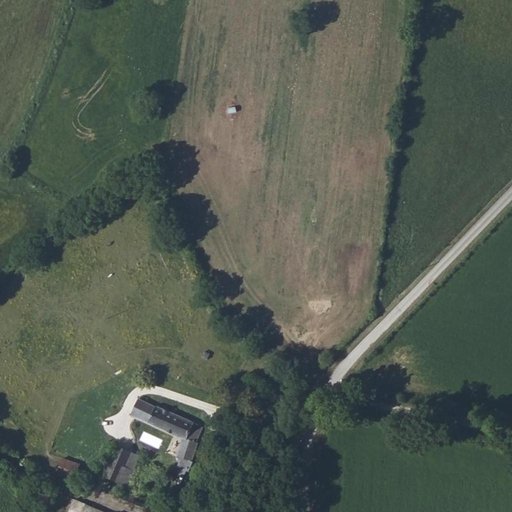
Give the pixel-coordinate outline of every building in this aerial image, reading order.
[(149,426),(157,407),(154,406),(153,408),(139,403),(132,419),(149,426)] [(149,426),(186,441),(180,457),(181,457),(192,461),(192,458),(194,454),(195,450),(196,446),(196,444),(196,443),(199,440),(199,438),(200,436),(203,437),(207,427),(157,407),(149,426)] [(133,458),(120,453),(106,486),(129,494),(136,477),(126,474),(133,458)] [(64,457),(61,466),(76,472),(80,463),(64,457)] [(181,457),(177,469),(164,493),(173,497),(181,480),(183,481),(192,461),(181,457)] [(133,458),(126,474),(136,477),(142,462),(133,458)] [(109,511),(79,501),(76,510),(81,511),(109,511)]
